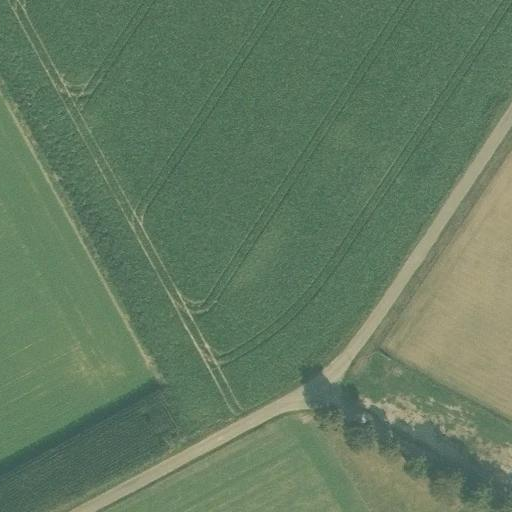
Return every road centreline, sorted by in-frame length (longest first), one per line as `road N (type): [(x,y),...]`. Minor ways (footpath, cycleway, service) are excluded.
road 1 (unclassified): [(304,395),(362,342),(511,116)]
road 2 (unclassified): [(83,511),(304,395)]
road 3 (unclassified): [(304,395),(511,504)]
